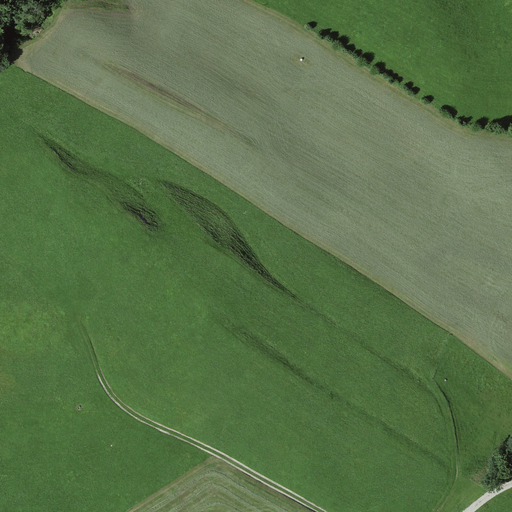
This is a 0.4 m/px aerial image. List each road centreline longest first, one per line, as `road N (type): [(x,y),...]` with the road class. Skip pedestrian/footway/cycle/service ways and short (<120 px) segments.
road 1 (track): [(317,511),(120,405),(82,327)]
road 2 (track): [(511,366),(468,304),(494,243)]
